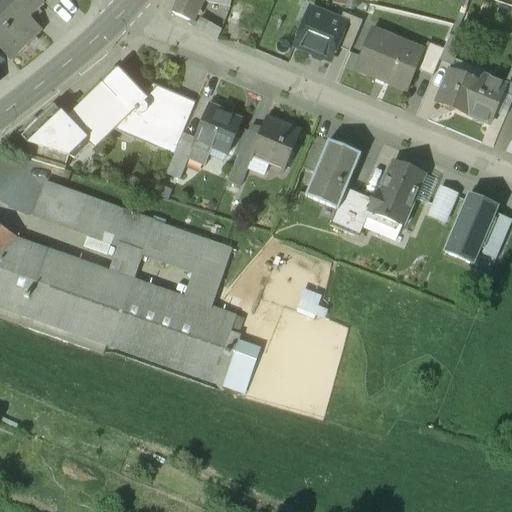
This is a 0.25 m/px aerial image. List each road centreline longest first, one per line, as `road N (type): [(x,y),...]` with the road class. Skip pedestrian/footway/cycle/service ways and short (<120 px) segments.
road 1 (residential): [(511,174),(197,48),(128,7)]
road 2 (secondary): [(0,118),(128,7)]
